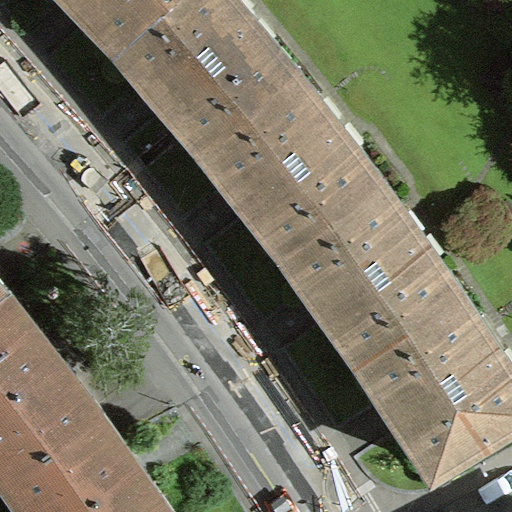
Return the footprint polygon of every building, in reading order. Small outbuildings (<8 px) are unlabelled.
[(65,0),(109,46),(161,0),(65,0)] [(137,79),(195,147),(291,69),(266,39),(254,49),(216,4),(220,0),(161,0),(109,46),(137,79)] [(351,147),(339,156),(303,109),(315,100),(291,69),(195,147),(221,181),(276,251),(375,178),(351,147)] [(303,288),(354,359),(455,289),(433,258),(420,266),(386,218),(398,209),(375,178),(276,251),(303,288)] [(32,330),(0,288),(0,476),(93,408),(32,330)] [(477,322),(455,289),(354,359),(378,396),(427,472),(511,420),(511,373),(510,371),(497,381),(465,331),(477,322)] [(0,480),(22,511),(166,511),(125,453),(93,408),(0,476),(0,480)]
